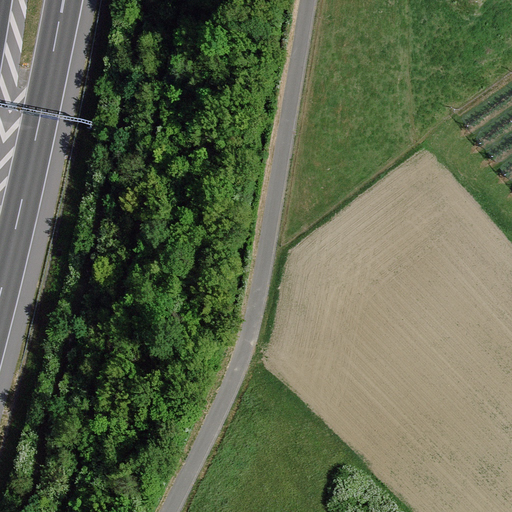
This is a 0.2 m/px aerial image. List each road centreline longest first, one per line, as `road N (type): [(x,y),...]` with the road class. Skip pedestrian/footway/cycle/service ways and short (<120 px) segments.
road 1 (unclassified): [(170,511),(249,336),(306,0)]
road 2 (motorway): [(0,289),(64,0)]
